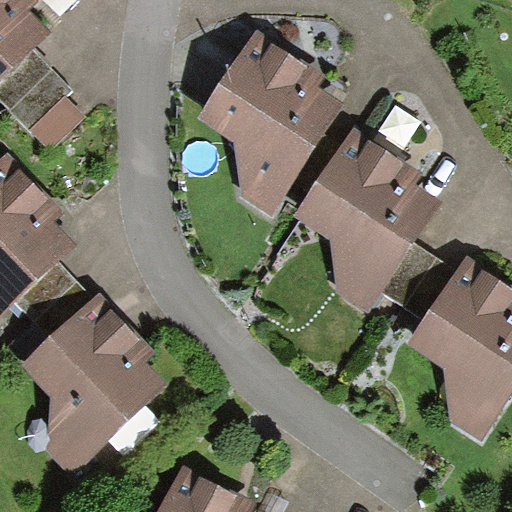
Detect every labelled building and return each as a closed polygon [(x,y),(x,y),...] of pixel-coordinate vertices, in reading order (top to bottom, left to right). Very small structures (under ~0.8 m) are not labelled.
[(0,0),(0,89),(37,53),(62,30),(33,0),(0,0)] [(236,151),(241,202),(273,222),(346,115),(317,97),(325,82),(307,71),(258,43),(200,128),(236,151)] [(37,53),(0,89),(0,100),(53,154),(86,120),(66,101),(75,91),(37,53)] [(332,246),(336,292),(369,314),(441,205),(419,190),(424,183),(405,170),(354,136),(296,222),(332,246)] [(0,324),(77,244),(53,221),(66,208),(7,153),(0,160),(0,324)] [(446,374),(451,425),(484,446),(511,401),(511,291),(468,263),(410,351),(446,374)] [(57,403),(50,454),(77,480),(172,392),(148,369),(159,356),(103,302),(27,372),(57,403)] [(253,511),(256,508),(181,471),(160,511),(253,511)]
